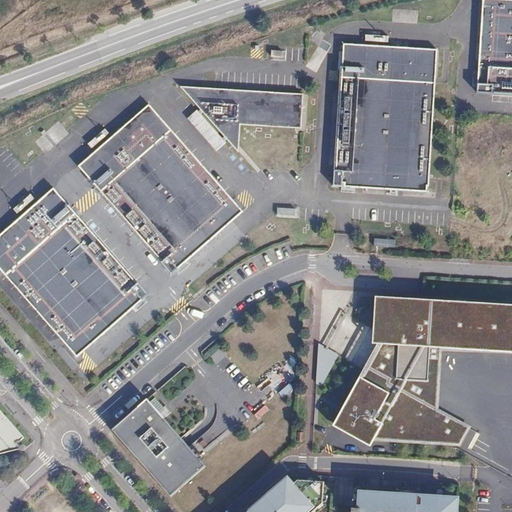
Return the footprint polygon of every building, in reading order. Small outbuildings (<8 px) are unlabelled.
[(511,1),(496,0),(486,0),(482,57),(480,94),(511,96),(511,1)] [(440,51),(345,45),(336,188),(430,194),(440,51)] [(272,59),(284,60),(285,51),(272,51),(272,59)] [(197,103),(239,152),(240,124),(304,128),(306,96),(186,90),(197,103)] [(151,105),(80,168),(174,275),(245,212),(151,105)] [(199,110),(189,117),(201,133),(210,126),(199,110)] [(0,269),(79,360),(151,297),(56,190),(0,239),(0,269)] [(296,218),(297,209),(278,208),(277,217),(296,218)] [(373,359),(336,426),(339,428),(359,439),(362,434),(374,440),(376,436),(383,440),(382,440),(438,443),(443,435),(460,444),(468,428),(438,407),(406,386),(427,348),(427,341),(446,342),(511,346),(511,301),(410,295),(408,295),(407,299),(387,298),(386,300),(385,328),(387,335),(373,359)] [(446,342),(427,341),(427,348),(406,386),(438,407),(446,342)] [(222,350),(212,355),(215,363),(225,359),(222,350)] [(290,384),(279,393),(284,398),(294,389),(290,384)] [(117,424),(176,491),(212,460),(153,392),(117,424)] [(0,446),(27,437),(0,405),(0,446)] [(370,447),(374,440),(362,434),(359,439),(359,440),(370,447)] [(443,435),(438,443),(459,444),(460,444),(443,435)] [(323,480),(297,479),(293,483),(287,476),(245,511),(298,511),(300,510),(301,511),(309,511),(321,501),(323,480)] [(458,511),(459,498),(355,491),(353,511),(458,511)]
